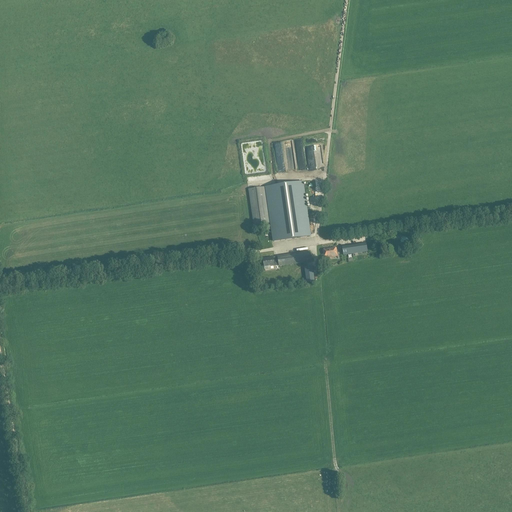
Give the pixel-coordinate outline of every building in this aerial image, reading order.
[(283,169),(283,161),(275,160),(275,169),(283,169)] [(273,242),(309,237),(301,182),(265,187),(273,242)] [(265,187),(248,190),(253,226),(270,223),(265,187)] [(343,248),(344,256),(367,253),(366,245),(343,248)] [(336,248),(322,250),(324,258),(337,256),(336,248)] [(276,264),(274,264),(274,266),(279,265),(279,267),(304,263),(312,262),(310,251),(277,256),(278,264),(276,264)] [(273,257),(263,259),(264,269),(270,269),(270,267),(274,266),(274,264),(276,264),(275,257),(273,257)] [(312,266),(304,267),(306,284),(315,283),(312,266)]
